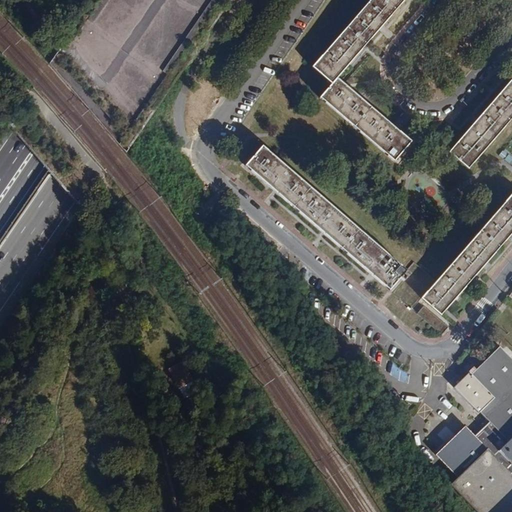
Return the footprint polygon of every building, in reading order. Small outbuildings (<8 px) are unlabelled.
[(72,0),(49,0),(60,11),(72,0)] [(371,0),(313,67),(332,84),(320,98),(394,161),(411,142),(397,129),(346,86),(338,78),(349,65),(382,27),(405,0),(371,0)] [(511,79),(472,125),(449,152),(469,169),(511,118),(511,79)] [(406,271),(263,146),(246,166),(277,193),(325,235),(372,276),(411,310),(422,299),(441,316),(453,302),(481,269),(511,233),(511,193),(436,281),(413,262),(406,271)] [(392,311),(400,302),(394,297),(386,306),(392,311)] [(511,511),(511,360),(500,348),(472,375),(469,372),(454,388),(478,413),(480,412),(486,419),(491,424),(488,428),(492,433),(489,436),(484,432),(476,439),(465,428),(451,442),(448,445),(437,455),(436,457),(458,480),(455,484),(452,486),(476,511),(511,511)] [(179,387),(193,380),(183,361),(169,369),(179,387)]
